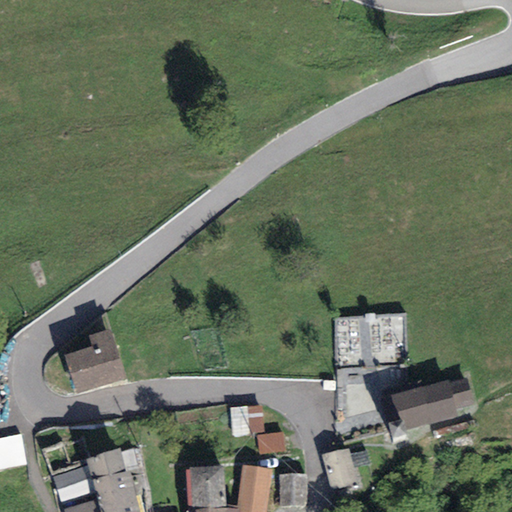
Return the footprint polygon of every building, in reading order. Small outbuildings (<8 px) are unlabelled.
[(109,328),(88,334),(92,348),(64,355),(75,393),(124,379),(109,328)] [(448,381),(390,396),(405,431),(457,416),(454,409),(472,404),(467,380),(448,384),(448,381)] [(261,404),(229,407),(232,437),(264,433),(261,404)] [(0,434),(0,472),(25,466),(17,430),(0,434)] [(284,433),(256,436),(258,454),(286,451),(284,433)] [(364,444),(349,448),(354,468),(369,464),(364,444)] [(349,448),(320,455),(329,491),(358,484),(354,468),(349,448)] [(119,449),(85,459),(96,499),(133,490),(130,471),(124,472),(119,449)] [(264,511),(272,469),(242,465),(237,510),(237,511),(264,511)] [(223,466),(186,468),(188,510),(195,510),(225,509),(223,466)] [(83,467),(52,477),(60,503),(92,493),(83,467)] [(304,474),(278,475),(279,507),(305,506),(304,474)] [(138,511),(133,490),(96,499),(99,511),(138,511)] [(95,511),(92,502),(64,509),(64,511),(95,511)]
